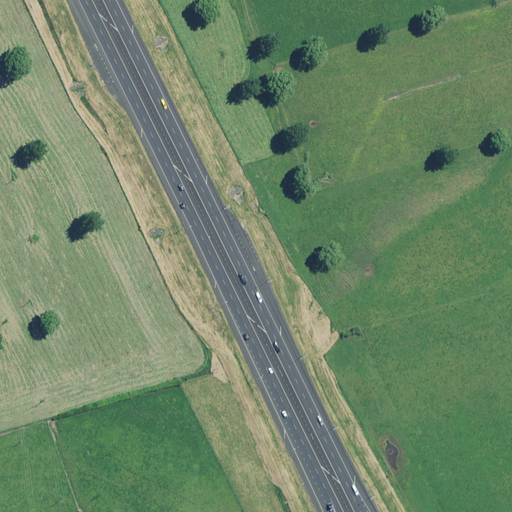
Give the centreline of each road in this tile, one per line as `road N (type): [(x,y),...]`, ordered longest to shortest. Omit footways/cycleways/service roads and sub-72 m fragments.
road 1 (motorway): [(336,511),(87,0)]
road 2 (motorway): [(111,0),(348,484)]
